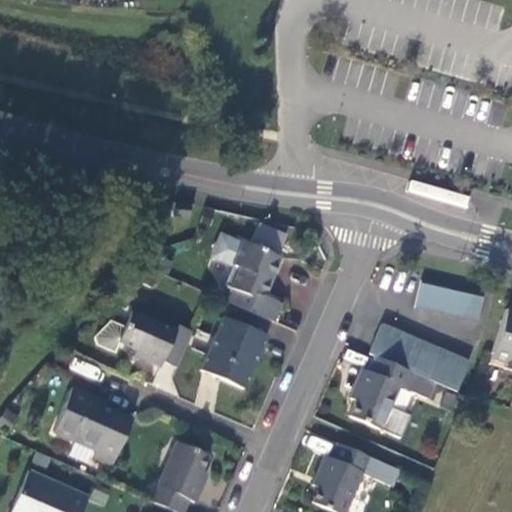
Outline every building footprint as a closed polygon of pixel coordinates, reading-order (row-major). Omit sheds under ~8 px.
[(183,208),(169,205),(167,204),(164,217),(180,220),(183,208)] [(279,250),(286,234),(258,222),(251,239),(279,250)] [(225,268),(210,304),(255,322),(263,300),(244,292),(260,254),(225,239),(215,264),(225,268)] [(468,300),(406,286),(400,312),(462,326),(468,300)] [(511,319),(492,314),(473,372),(511,381),(511,319)] [(146,368),(160,375),(177,335),(160,327),(155,335),(115,316),(100,347),(124,358),(120,366),(142,376),(146,368)] [(225,392),(248,337),(206,320),(183,374),(225,392)] [(100,347),(107,332),(94,326),(78,341),(79,348),(96,356),(100,347)] [(367,332),(355,359),(359,361),(404,380),(443,396),(454,368),(367,332)] [(94,381),(100,371),(75,358),(70,368),(94,381)] [(340,406),(334,419),(365,432),(386,440),(395,417),(375,409),(383,391),(413,404),(420,387),(359,361),(352,375),(346,373),(333,403),(340,406)] [(74,454),(94,462),(113,421),(49,393),(33,432),(75,451),(74,454)] [(154,439),(129,500),(158,511),(160,511),(168,493),(176,496),(189,463),(182,460),(185,452),(154,439)] [(370,464),(360,461),(322,445),(315,461),(307,457),(295,487),(302,490),(296,504),(315,511),(333,511),(348,476),(352,478),(353,477),(363,481),(370,464)] [(68,511),(75,497),(17,473),(0,511),(68,511)]
